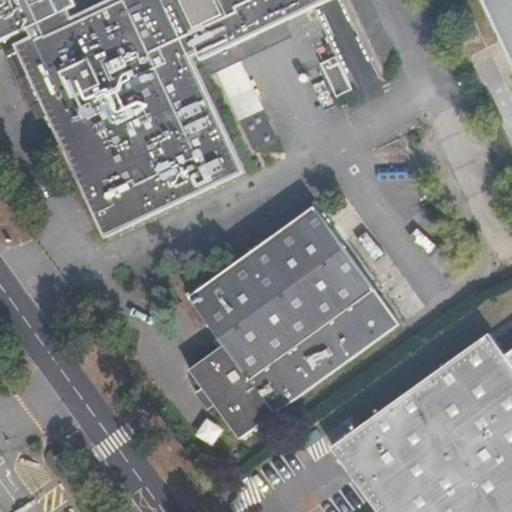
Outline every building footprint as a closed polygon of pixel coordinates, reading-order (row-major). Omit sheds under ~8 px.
[(19,46),(27,63),(161,0),(0,0),(0,42),(31,28),(36,38),(19,46)] [(287,22),(334,0),(161,0),(27,63),(108,236),(246,172),(193,58),(199,54),(203,61),(212,57),(236,46),(287,22)] [(511,0),(487,0),(511,52),(511,0)] [(236,46),(243,61),(294,37),(287,22),(236,46)] [(243,61),(236,46),(212,57),(219,72),(243,61)] [(351,94),(334,60),(327,63),(331,71),(322,75),(335,102),(351,94)] [(219,72),(251,140),(255,150),(279,138),(275,129),(243,61),(219,72)] [(242,439),(401,325),(317,209),(193,297),(227,345),(192,370),(242,439)] [(511,511),(511,335),(499,344),(492,335),(335,448),(381,511),(511,511)] [(72,462),(65,452),(57,458),(64,468),(72,462)]
